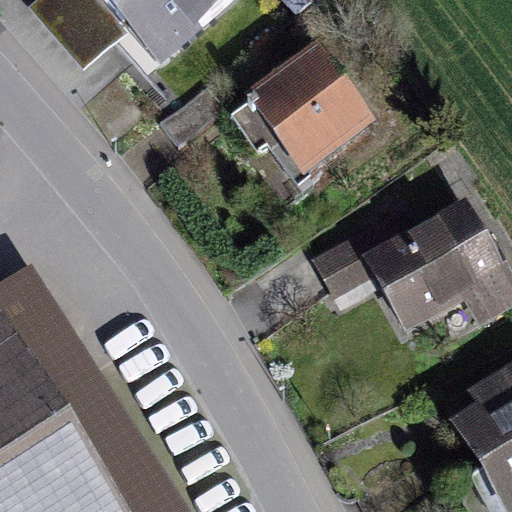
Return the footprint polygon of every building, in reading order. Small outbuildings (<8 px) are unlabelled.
[(102,0),(160,66),(235,0),(102,0)] [(270,148),(303,192),(374,141),(317,64),(233,125),(257,158),(270,148)] [(511,310),(511,293),(463,214),(409,247),(395,223),(321,267),(342,301),(370,284),(403,338),(469,298),(486,326),(511,310)] [(0,511),(111,511),(0,329),(0,511)] [(492,423),(463,441),(505,511),(511,511),(511,385),(481,404),(492,423)]
